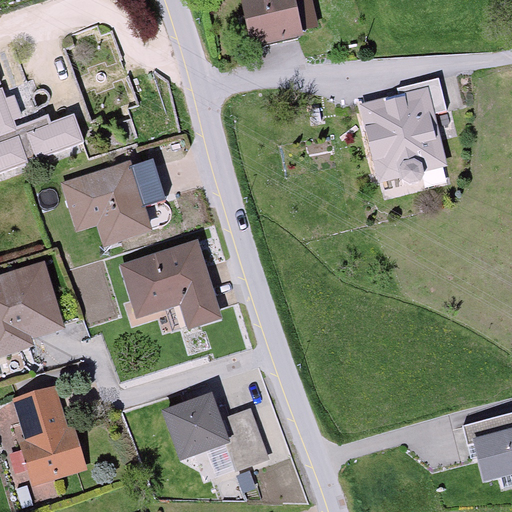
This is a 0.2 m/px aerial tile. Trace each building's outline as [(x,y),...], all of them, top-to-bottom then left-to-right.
[(305,0),(230,0),(243,50),(298,37),(294,24),(311,20),(305,0)] [(365,109),(386,195),(456,178),(436,92),(365,109)] [(0,104),(0,164),(70,141),(59,109),(7,126),(0,104)] [(322,111),(311,113),(313,124),(324,122),(322,111)] [(123,156),(47,179),(61,225),(82,218),(92,249),(147,232),(123,156)] [(187,240),(110,265),(127,319),(167,306),(176,332),(213,320),(187,240)] [(34,267),(0,278),(0,355),(56,337),(34,267)] [(45,391),(0,402),(0,405),(23,487),(82,471),(71,433),(57,436),(45,391)] [(211,396),(167,411),(182,457),(227,442),(211,396)] [(511,427),(454,442),(466,486),(511,473),(511,427)]
